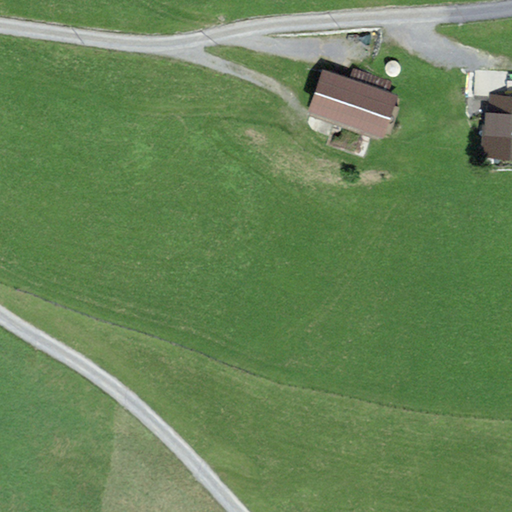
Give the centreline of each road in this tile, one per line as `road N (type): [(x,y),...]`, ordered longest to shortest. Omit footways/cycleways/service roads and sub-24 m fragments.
road 1 (residential): [(511,7),(325,20),(158,45),(0,25)]
road 2 (residential): [(237,511),(114,388),(0,318)]
road 3 (track): [(190,41),(284,89),(305,135)]
